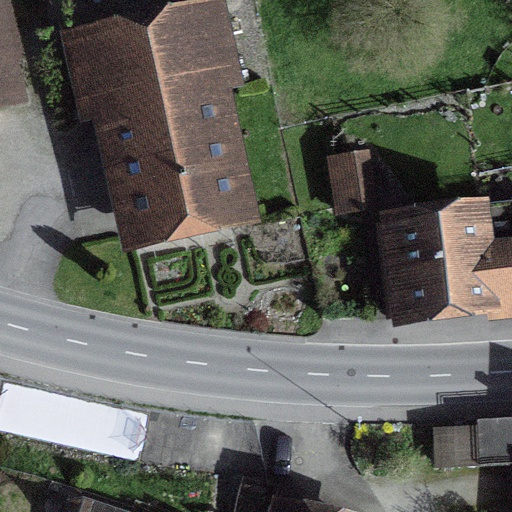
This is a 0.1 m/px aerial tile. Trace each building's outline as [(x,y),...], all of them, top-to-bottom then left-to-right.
[(191,0),(184,0),(85,21),(130,231),(236,208),(191,0)] [(0,21),(0,103),(19,99),(0,21)] [(356,151),(329,153),(334,207),(362,204),(356,151)] [(479,192),(387,201),(397,314),(511,303),(511,235),(484,238),(479,192)] [(511,423),(403,434),(407,465),(511,459),(511,423)] [(354,511),(355,511),(278,497),(274,511),(354,511)]
